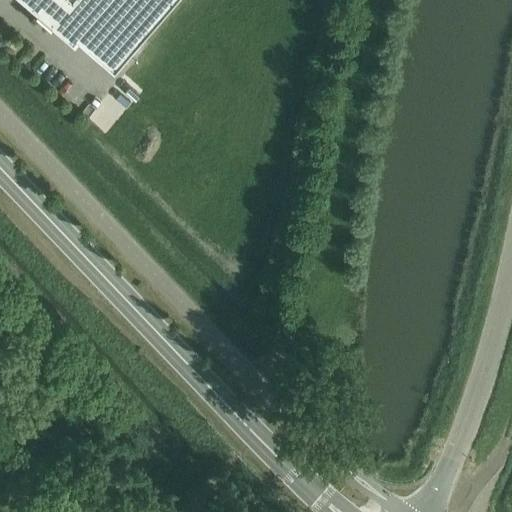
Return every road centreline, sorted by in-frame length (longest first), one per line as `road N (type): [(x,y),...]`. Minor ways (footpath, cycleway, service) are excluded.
road 1 (secondary): [(334,511),(0,173)]
road 2 (track): [(252,381),(291,338),(313,288),(365,0)]
road 3 (unclassified): [(433,511),(511,259)]
